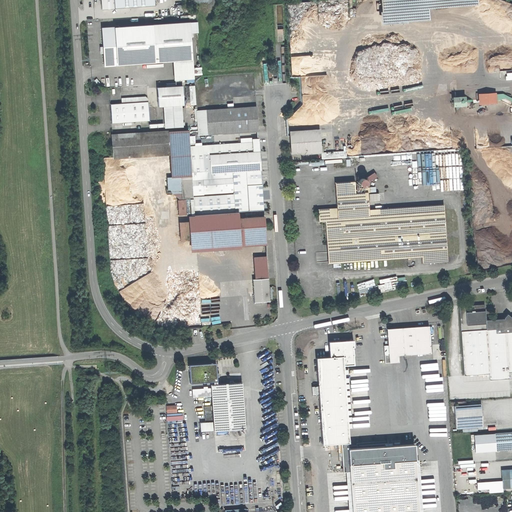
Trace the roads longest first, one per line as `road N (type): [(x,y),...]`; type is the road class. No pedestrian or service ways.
road 1 (tertiary): [(167,352),(113,325),(94,287),(75,0)]
road 2 (track): [(36,0),(59,336),(67,357)]
road 3 (residential): [(272,98),(288,329)]
road 4 (tertiary): [(288,329),(511,280)]
road 5 (tertiary): [(0,362),(108,354),(151,377),(167,352)]
road 6 (residential): [(288,329),(300,511)]
road 7 (track): [(67,357),(66,511)]
road 8 (track): [(78,511),(68,362)]
road 9 (track): [(109,376),(97,400),(100,511)]
road 10 (tertiary): [(167,352),(288,329)]
